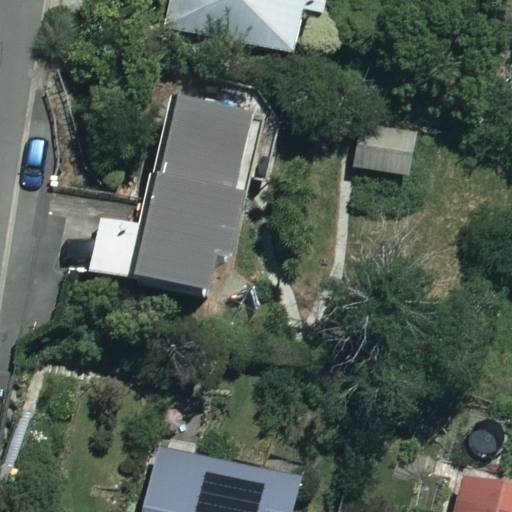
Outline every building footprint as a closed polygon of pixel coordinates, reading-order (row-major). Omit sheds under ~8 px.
[(321,0),(184,0),(174,35),(298,74),(321,0)] [(430,144),(369,134),(361,182),(422,192),(430,144)] [(282,157),(194,135),(163,260),(115,248),(101,308),(251,345),(275,246),(261,243),(282,157)] [(305,511),(307,505),(168,466),(154,511),(305,511)] [(511,511),(511,508),(470,498),(466,511),(511,511)]
